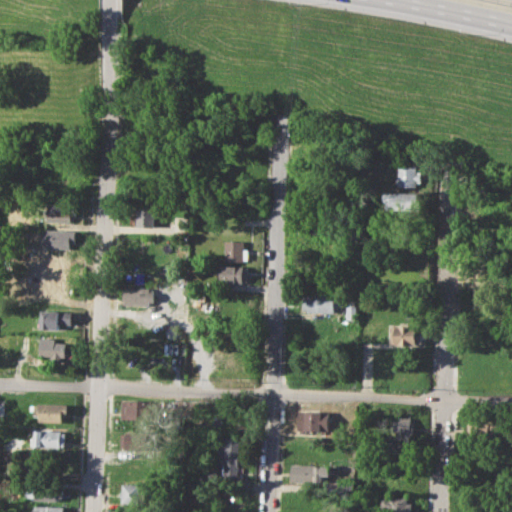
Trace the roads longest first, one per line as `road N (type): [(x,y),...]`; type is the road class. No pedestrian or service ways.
road 1 (residential): [(0,381),(511,402)]
road 2 (residential): [(112,24),(95,511)]
road 3 (residential): [(280,164),(268,511)]
road 4 (residential): [(451,178),(439,511)]
